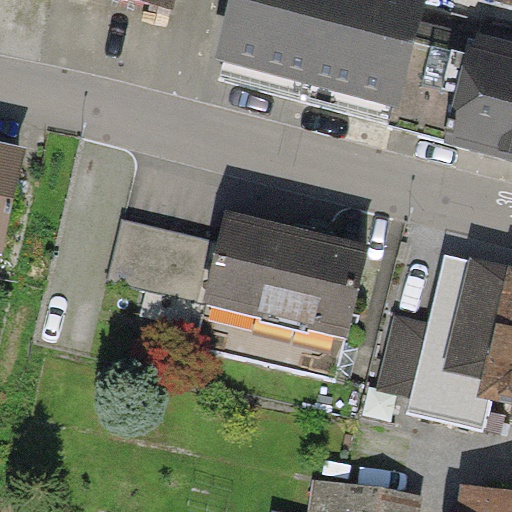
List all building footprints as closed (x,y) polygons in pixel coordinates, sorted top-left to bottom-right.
[(181,0),(124,0),(178,13),(181,0)] [(451,19),(372,0),(244,0),(227,68),(427,117),(451,19)] [(511,0),(473,0),(511,9),(511,0)] [(511,71),(473,61),(451,145),(511,160),(511,71)] [(35,177),(0,168),(0,252),(15,256),(35,177)] [(380,266),(227,231),(207,319),(360,353),(380,266)] [(511,276),(454,265),(422,427),(511,444),(511,276)] [(423,511),(425,501),(323,488),(319,511),(423,511)] [(511,511),(511,502),(479,498),(477,511),(511,511)]
